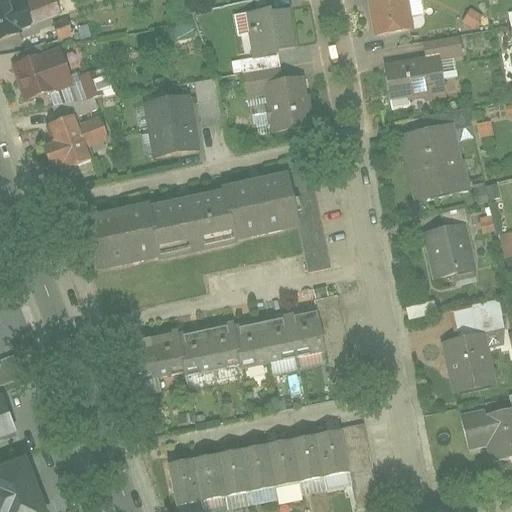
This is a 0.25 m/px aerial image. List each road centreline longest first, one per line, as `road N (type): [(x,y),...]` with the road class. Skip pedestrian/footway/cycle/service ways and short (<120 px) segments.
road 1 (residential): [(444,511),(414,480),(347,126)]
road 2 (tertiary): [(0,162),(124,511)]
road 3 (residential): [(347,126),(327,0)]
